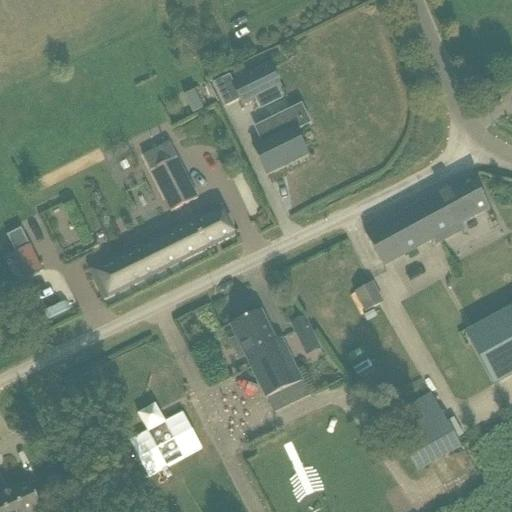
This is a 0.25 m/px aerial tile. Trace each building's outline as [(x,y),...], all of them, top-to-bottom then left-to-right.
[(242,105),(280,87),(269,66),(233,83),(229,76),(213,84),(225,108),(240,101),(242,105)] [(266,174),(307,154),(295,130),(309,124),(300,106),(270,121),(274,130),(259,137),(262,143),(253,148),(266,174)] [(150,174),(171,213),(197,199),(177,160),(176,160),(169,146),(143,160),(150,174)] [(365,234),(374,252),(382,268),(433,241),(436,247),(465,231),(462,225),(490,210),(472,176),(365,234)] [(219,206),(89,271),(104,301),(234,237),(219,206)] [(30,246),(15,254),(27,279),(42,272),(30,246)] [(355,295),(366,313),(383,303),(373,284),(355,295)] [(511,309),(465,335),(493,386),(511,375),(511,309)] [(229,325),(236,339),(230,342),(239,360),(245,357),(265,399),(283,390),(301,382),(280,338),(275,341),(260,311),(229,325)] [(305,318),(291,325),(304,351),(318,344),(305,318)] [(430,395),(388,418),(417,471),(459,448),(430,395)] [(37,511),(41,510),(29,483),(0,495),(0,511),(37,511)]
